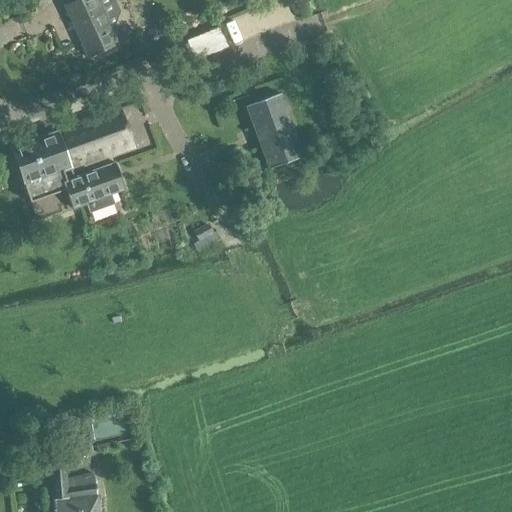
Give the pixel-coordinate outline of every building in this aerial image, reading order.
[(111,0),(79,0),(66,6),(73,22),(75,21),(83,40),(81,41),(89,57),(117,44),(109,27),(118,13),(111,0)] [(280,94),(246,106),(269,169),(303,157),(280,94)] [(63,182),(74,178),(71,169),(133,147),(120,109),(58,132),(58,131),(10,148),(30,203),(66,190),(63,182)] [(74,178),(63,182),(66,190),(72,209),(86,204),(90,213),(114,204),(110,195),(125,190),(115,163),(74,178)] [(53,511),(97,511),(95,482),(93,474),(66,480),(65,463),(50,466),(53,511)]
